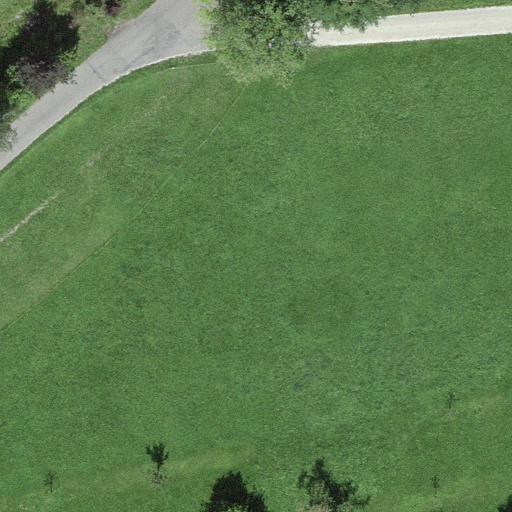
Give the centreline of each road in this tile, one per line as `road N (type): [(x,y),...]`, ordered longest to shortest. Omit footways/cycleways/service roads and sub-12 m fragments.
road 1 (track): [(511,24),(141,46)]
road 2 (track): [(0,158),(200,0)]
